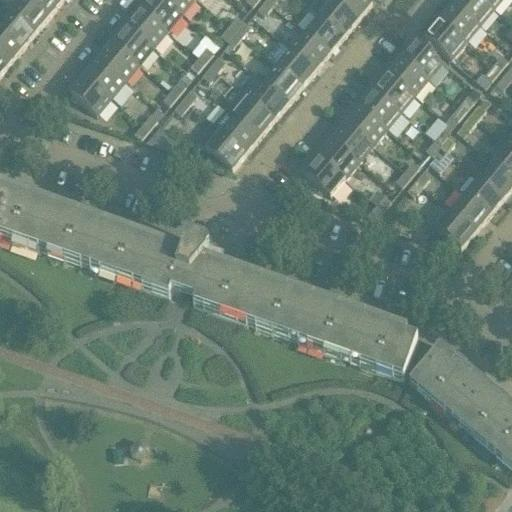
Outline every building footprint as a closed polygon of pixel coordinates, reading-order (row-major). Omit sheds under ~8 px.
[(48,24),(62,7),(53,0),(22,0),(21,2),(48,24)] [(182,21),(156,0),(153,0),(141,16),(167,38),(182,21)] [(156,0),(182,21),(195,5),(189,0),(156,0)] [(253,12),(261,3),(257,0),(251,0),(246,7),(253,12)] [(272,12),(280,3),(277,0),(270,0),(266,7),(272,12)] [(372,10),(360,0),(334,0),(331,5),(357,28),(372,10)] [(493,16),(474,0),(461,0),(453,10),(480,32),(493,16)] [(474,0),(493,16),(506,0),(474,0)] [(48,24),(21,2),(8,18),(35,40),(48,24)] [(344,44),(357,28),(331,5),(317,22),(344,44)] [(264,22),(272,12),(266,7),(257,16),(264,22)] [(466,49),(480,32),(453,10),(439,27),(466,49)] [(167,38),(141,16),(126,33),(153,55),(167,38)] [(0,39),(21,57),(35,40),(8,18),(0,27),(0,39)] [(330,60),(344,44),(317,22),(303,38),(330,60)] [(235,38),(243,28),(237,23),(229,32),(235,38)] [(451,66),(466,49),(439,27),(424,44),(451,66)] [(242,43),(250,34),(243,28),(235,38),(242,43)] [(227,48),(235,38),(229,32),(221,42),(227,48)] [(140,72),(153,55),(126,33),(113,49),(140,72)] [(234,53),(242,43),(235,38),(227,48),(234,53)] [(316,77),(330,60),(303,38),(289,55),(316,77)] [(0,39),(0,67),(7,73),(21,57),(0,39)] [(443,69),(416,46),(401,64),(428,86),(443,69)] [(125,89),(140,72),(113,49),(98,66),(125,89)] [(205,69),(213,59),(207,54),(199,63),(205,69)] [(302,93),(316,77),(289,55),(276,71),(302,93)] [(500,77),(508,67),(501,62),(493,71),(500,77)] [(197,79),(205,69),(199,63),(191,73),(197,79)] [(217,79),(225,69),(218,63),(210,73),(217,79)] [(414,103),(428,86),(401,64),(387,81),(414,103)] [(112,105),(125,89),(98,66),(85,82),(112,105)] [(288,110),(302,93),(276,71),(261,88),(288,110)] [(492,87),(500,77),(493,71),(485,81),(492,87)] [(209,88),(217,79),(210,73),(202,83),(209,88)] [(401,119),(414,103),(387,81),(374,97),(401,119)] [(503,96),(511,86),(504,81),(496,91),(503,96)] [(97,122),(112,105),(85,82),(70,100),(97,122)] [(178,102),(186,92),(179,87),(171,96),(178,102)] [(275,127),(288,110),(261,88),(248,104),(275,127)] [(170,112),(178,102),(171,96),(163,106),(170,112)] [(189,112),(197,102),(190,96),(182,106),(189,112)] [(401,119),(374,97),(360,114),(387,136),(401,119)] [(466,117),(474,108),(467,102),(459,112),(466,117)] [(260,144),(275,127),(248,104),(234,121),(260,144)] [(181,121),(189,112),(182,106),(174,116),(181,121)] [(458,127),(466,117),(459,112),(451,122),(458,127)] [(477,127),(485,118),(479,112),(471,121),(477,127)] [(373,152),(387,136),(360,114),(346,130),(373,152)] [(149,136),(157,127),(151,121),(143,131),(149,136)] [(247,160),(260,144),(234,121),(220,137),(247,160)] [(469,137),(477,127),(471,121),(462,131),(469,137)] [(359,169),(373,152),(346,130),(332,147),(359,169)] [(141,146),(149,136),(143,131),(134,140),(141,146)] [(232,177),(247,160),(220,137),(205,155),(232,177)] [(440,153),(448,143),(442,138),(434,147),(440,153)] [(447,158),(455,149),(448,143),(440,153),(447,158)] [(359,169),(332,147),(318,163),(345,186),(359,169)] [(432,162),(440,153),(434,147),(426,157),(432,162)] [(511,184),(511,156),(504,150),(491,166),(511,184)] [(439,168),(447,158),(440,153),(432,162),(439,168)] [(345,186),(318,163),(304,181),(330,203),(345,186)] [(511,194),(511,184),(491,166),(476,183),(503,205),(511,194)] [(410,184),(418,174),(412,169),(404,178),(410,184)] [(402,194),(410,184),(404,178),(396,188),(402,194)] [(422,193),(430,184),(423,178),(415,188),(422,193)] [(503,205),(476,183),(462,200),(489,222),(503,205)] [(414,203),(422,193),(415,188),(407,197),(414,203)] [(418,347),(208,272),(202,269),(207,262),(203,259),(202,256),(204,251),(187,244),(182,257),(184,258),(183,263),(0,197),(0,243),(28,254),(30,247),(51,255),(48,261),(80,272),(82,266),(103,273),(100,279),(169,304),(173,294),(179,296),(181,294),(195,306),(193,312),(246,331),(249,325),(259,329),(256,335),(288,346),(290,340),(311,347),(309,353),(340,365),(342,358),(363,366),(361,372),(403,387),(418,347)] [(489,222),(462,200),(449,216),(476,238),(489,222)] [(383,217),(391,207),(384,202),(376,211),(383,217)] [(375,227),(383,217),(376,211),(368,221),(375,227)] [(476,238),(449,216),(434,234),(461,256),(476,238)] [(511,411),(440,352),(409,389),(444,418),(448,413),(465,427),(461,432),(486,453),(491,448),(507,462),(503,467),(511,474),(511,411)] [(132,453),(133,462),(141,465),(147,461),(146,452),(138,449),(132,453)]
